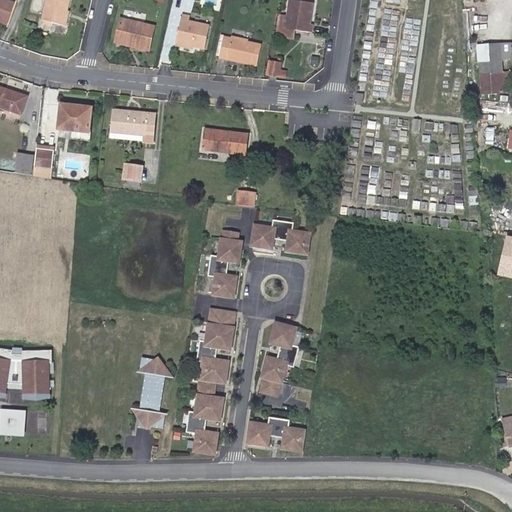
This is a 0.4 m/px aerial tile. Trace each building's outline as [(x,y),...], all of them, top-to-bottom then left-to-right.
[(0,0),(0,21),(6,23),(13,5),(0,0)] [(63,23),(66,9),(68,0),(46,0),(42,18),(63,23)] [(314,2),(302,0),(290,0),(289,14),(283,14),(280,37),(298,39),(299,28),(313,30),(314,22),(311,22),(314,2)] [(181,15),(175,42),(203,49),(208,26),(188,21),(189,17),(181,15)] [(153,26),(120,18),(114,43),(124,45),(125,42),(148,47),(153,26)] [(66,32),(68,26),(54,23),(53,29),(66,32)] [(232,35),(231,39),(253,44),(254,40),(232,35)] [(253,44),(231,39),(223,37),(218,58),(248,65),(253,44)] [(125,42),(124,45),(147,51),(148,47),(125,42)] [(260,46),(253,44),(248,65),(256,67),(260,46)] [(503,72),(501,44),(479,45),(481,74),(503,72)] [(319,63),(320,55),(312,54),(311,62),(319,63)] [(281,64),(268,61),(265,75),(278,78),(286,79),(287,68),(280,68),(281,64)] [(503,72),(481,74),(482,95),(504,93),(504,84),(503,73),(503,72)] [(0,107),(21,114),(27,97),(0,87),(0,107)] [(89,133),(92,108),(61,105),(58,130),(89,133)] [(147,115),(114,112),(112,132),(145,136),(144,144),(152,144),(155,114),(147,114),(147,115)] [(249,134),(205,128),(202,150),(228,153),(229,148),(248,150),(249,134)] [(145,136),(112,132),(111,140),(144,144),(145,136)] [(53,147),(37,145),(33,176),(51,179),(53,147)] [(499,156),(485,152),(482,166),(495,169),(499,156)] [(18,154),(16,168),(32,170),(33,156),(18,154)] [(124,164),(122,174),(126,175),(125,181),(140,184),(143,167),(124,164)] [(4,167),(3,172),(31,176),(32,170),(16,168),(4,167)] [(239,191),(238,205),(254,207),(255,193),(239,191)] [(253,226),(250,246),(270,249),(271,244),(269,243),(269,239),(272,239),(286,241),(289,242),(288,246),(285,246),(285,252),(305,255),(308,234),(291,231),(292,224),(271,220),(270,228),(253,226)] [(211,295),(232,298),(235,277),(229,276),(229,279),(224,278),(225,276),(227,261),(227,259),(232,259),(231,262),(237,263),(240,242),(236,242),(237,233),(222,231),(221,239),(219,239),(217,256),(209,255),(206,276),(214,277),(211,295)] [(511,236),(508,236),(501,277),(511,278),(511,236)] [(207,324),(206,324),(203,341),(198,341),(194,361),(200,362),(193,412),(187,411),(184,432),(194,434),(191,451),(212,454),(215,434),(210,433),(209,435),(202,434),(202,432),(204,419),(205,415),(208,415),(208,419),(217,421),(221,399),(211,397),(213,382),(223,384),(226,362),(217,360),(216,364),(213,364),(213,360),(215,348),(216,344),(219,344),(219,348),(228,350),(231,328),(233,313),(209,309),(207,324)] [(294,329),(274,323),(268,344),(274,345),(274,342),(279,343),(278,346),(275,360),(274,363),(269,361),(270,359),(265,357),(259,378),(262,378),(278,382),(280,383),(284,366),(292,368),(297,348),(289,346),(294,329)] [(45,394),(42,363),(45,362),(43,350),(14,353),(14,357),(4,357),(5,353),(0,352),(0,397),(1,397),(2,387),(17,387),(18,397),(45,394)] [(155,413),(161,376),(147,374),(149,361),(150,359),(137,357),(135,372),(141,373),(136,410),(149,412),(147,425),(147,427),(160,429),(162,414),(155,413)] [(161,376),(153,358),(149,361),(147,374),(161,376)] [(278,382),(262,378),(258,392),(274,396),(278,382)] [(147,425),(149,412),(136,410),(128,409),(142,429),(147,425)] [(19,428),(20,415),(0,415),(0,435),(12,436),(12,432),(15,428),(19,428)] [(511,417),(503,419),(508,446),(511,444),(511,417)] [(248,423),(245,443),(265,447),(266,441),(264,441),(264,436),(267,436),(281,439),(284,439),(283,444),(280,443),(280,449),(300,452),(303,431),(286,429),(287,421),(267,418),(265,425),(248,423)]
